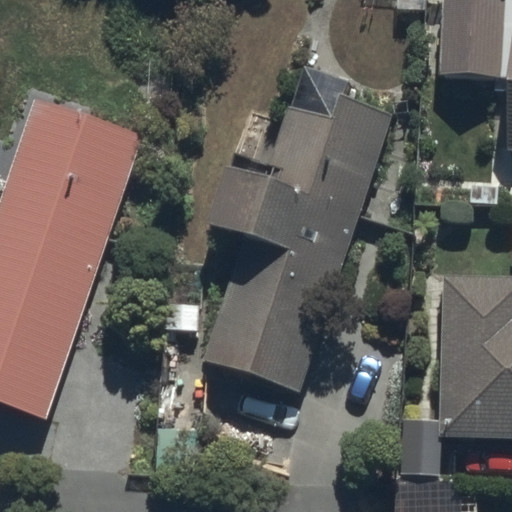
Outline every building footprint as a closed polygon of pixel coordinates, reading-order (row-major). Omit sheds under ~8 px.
[(429,28),(429,0),(366,0),(366,28),(429,28)] [(511,15),(449,13),(446,93),(511,95),(511,15)] [(205,373),(302,406),(394,132),(346,117),(352,99),(308,85),(267,209),(232,198),(211,261),(239,270),(205,373)] [(140,137),(30,100),(0,187),(0,409),(41,423),(140,137)] [(511,297),(448,296),(444,455),(511,457),(511,297)]
